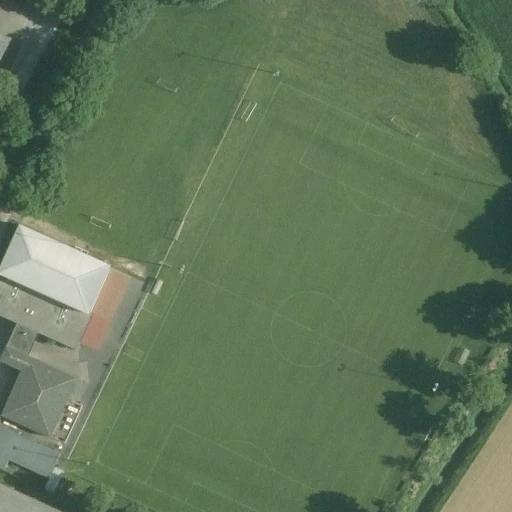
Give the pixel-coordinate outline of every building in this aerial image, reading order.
[(0,317),(17,325),(39,335),(78,352),(95,314),(90,312),(110,268),(20,227),(0,270),(0,317)] [(6,347),(29,357),(39,335),(17,325),(6,347)] [(29,357),(6,347),(0,362),(22,371),(2,416),(51,439),(77,379),(29,357)] [(0,470),(3,472),(9,461),(49,479),(60,456),(0,428),(0,470)] [(0,511),(58,511),(0,485),(0,511)]
